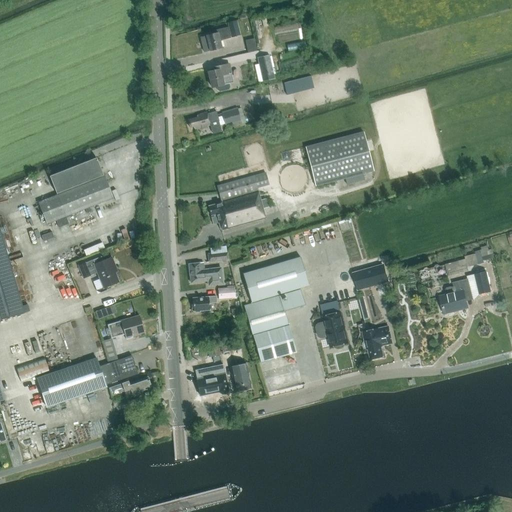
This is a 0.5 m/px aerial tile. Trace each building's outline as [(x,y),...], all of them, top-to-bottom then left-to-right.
[(240,35),(236,20),(228,23),(231,37),(240,35)] [(214,30),(215,33),(200,37),(204,52),(222,48),(219,39),(224,38),(224,40),(230,38),(228,27),(214,30)] [(269,55),(258,57),(263,81),(275,79),(269,55)] [(228,89),(230,87),(229,83),(233,82),(229,64),(225,65),(214,67),(214,70),(208,71),(212,87),(217,86),(217,90),(220,91),(228,89)] [(303,85),(301,78),(284,83),(287,95),(292,93),(291,88),(303,85)] [(237,109),(223,113),(226,125),(241,121),(237,109)] [(188,120),(191,128),(195,126),(196,129),(202,128),(203,129),(208,127),(207,126),(212,125),(213,131),(221,129),(219,121),(220,121),(217,111),(208,114),(207,112),(198,115),(198,117),(188,120)] [(306,147),(315,186),(345,179),(347,185),(364,180),(363,174),(374,171),(364,132),(306,147)] [(104,177),(97,158),(50,176),(57,195),(38,202),(46,224),(56,220),(59,227),(69,224),(66,216),(85,209),(87,213),(92,211),(90,207),(113,198),(105,177),(104,177)] [(268,182),(266,173),(218,186),(222,200),(223,203),(208,206),(211,216),(216,214),(218,223),(219,223),(221,231),(265,219),(257,185),(268,182)] [(0,320),(24,313),(24,312),(29,311),(27,304),(22,306),(0,230),(0,320)] [(41,235),(43,241),(54,237),(52,232),(41,235)] [(498,242),(496,243),(498,249),(501,249),(503,255),(511,253),(508,239),(503,240),(503,239),(498,241),(498,242)] [(267,255),(264,244),(251,248),(254,258),(267,255)] [(494,258),(492,249),(489,250),(488,246),(481,247),(482,250),(480,250),(475,252),(475,254),(464,257),(465,259),(445,264),(446,270),(465,265),(466,267),(483,262),(483,261),(494,258)] [(209,262),(228,260),(227,252),(208,254),(209,262)] [(105,287),(117,282),(114,273),(117,272),(111,257),(103,261),(102,257),(86,263),(85,262),(77,265),(83,279),(99,273),(105,287)] [(300,257),(245,274),(253,302),(308,285),(300,257)] [(223,284),(221,268),(204,270),(203,263),(189,264),(191,283),(208,281),(209,286),(223,284)] [(357,288),(389,279),(384,263),(352,272),(357,288)] [(491,291),(486,272),(475,275),(479,294),(491,291)] [(468,308),(465,296),(472,294),(468,279),(453,283),(454,286),(452,287),(450,287),(446,288),(445,288),(445,291),(446,296),(440,297),(444,314),(468,308)] [(219,289),(219,299),(235,298),(235,288),(219,289)] [(288,324),(284,311),(305,305),(300,290),(244,306),(261,362),(297,352),(288,324)] [(194,311),(210,310),(209,303),(217,303),(216,297),(193,299),(194,311)] [(354,303),(348,304),(352,315),(358,314),(354,303)] [(95,312),(98,319),(105,317),(103,309),(95,312)] [(324,316),(325,322),(319,324),(317,325),(316,327),(318,336),(320,337),(322,338),(328,336),(331,347),(334,346),(336,348),(338,349),(342,348),(344,346),(344,344),(348,343),(340,312),(324,316)] [(121,321),(108,325),(111,336),(111,338),(121,335),(125,334),(125,335),(126,338),(127,337),(128,338),(129,338),(131,338),(132,336),(144,332),(139,316),(120,321),(121,321)] [(363,348),(365,349),(366,349),(366,350),(368,350),(371,360),(384,357),(381,347),(383,346),(392,344),(388,327),(378,329),(369,331),(361,333),(364,342),(363,342),(362,344),(363,348)] [(242,348),(240,338),(232,341),(221,344),(223,353),(242,348)] [(107,339),(108,360),(116,359),(115,339),(107,339)] [(220,355),(217,341),(207,343),(210,357),(220,355)] [(99,366),(96,358),(37,377),(46,407),(106,387),(105,384),(138,374),(132,356),(99,366)] [(50,372),(45,357),(17,367),(21,381),(50,372)] [(251,389),(246,364),(231,367),(236,392),(251,389)] [(229,391),(224,365),(196,370),(198,379),(197,380),(201,396),(218,392),(222,395),(228,394),(229,391)] [(151,388),(148,377),(129,383),(129,381),(110,387),(112,395),(125,391),(127,397),(134,395),(135,396),(140,394),(140,393),(142,393),(141,391),(151,388)] [(133,423),(129,411),(119,415),(123,426),(133,423)] [(192,494),(178,498),(181,511),(182,511),(196,508),(192,494)]
